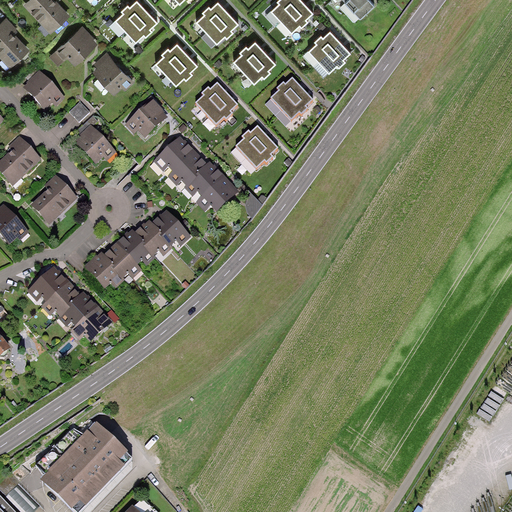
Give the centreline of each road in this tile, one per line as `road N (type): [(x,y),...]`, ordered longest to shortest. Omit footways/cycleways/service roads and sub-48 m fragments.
road 1 (primary): [(437,0),(240,257),(132,356),(0,447)]
road 2 (track): [(389,511),(511,319)]
road 3 (residential): [(96,199),(0,89)]
road 4 (residential): [(0,277),(92,229),(105,208),(96,199)]
